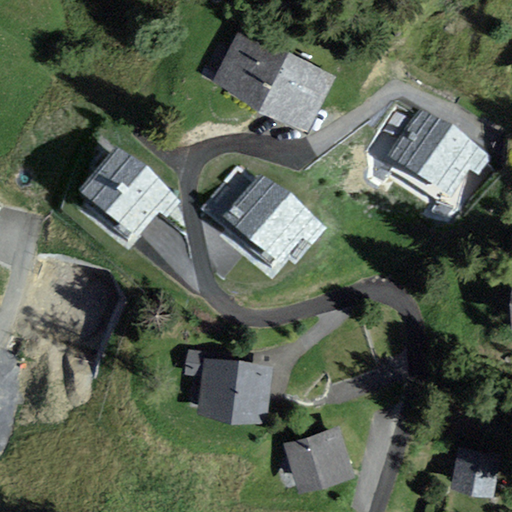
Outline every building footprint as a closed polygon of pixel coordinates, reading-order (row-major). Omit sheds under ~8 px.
[(333,77),(236,30),(211,83),(308,129),(333,77)] [(419,110),(388,160),(451,200),(470,171),(480,177),(493,157),(419,110)] [(164,200),(119,164),(85,206),(130,242),(164,200)] [(261,175),(223,220),(281,270),(305,242),(313,248),(327,232),(261,175)] [(212,353),(190,352),(189,375),(206,376),(204,415),(270,419),(274,362),(211,358),(212,353)] [(301,489),(354,474),(339,423),(286,438),(301,489)] [(452,487),(496,494),(503,450),(459,443),(452,487)]
